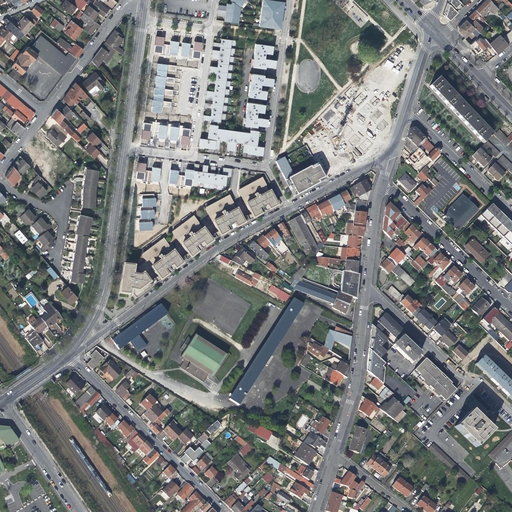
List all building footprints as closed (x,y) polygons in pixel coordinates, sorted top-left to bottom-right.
[(70,16),(76,8),(71,5),(66,0),(62,5),(60,8),(70,16)] [(81,0),(75,0),(71,5),(76,8),(80,11),(85,4),(88,6),(92,9),(92,8),(104,17),(107,13),(108,11),(95,1),(93,4),(88,0),(86,3),(81,0)] [(233,0),(231,3),(230,4),(230,5),(228,8),(226,7),(218,6),(216,15),(224,16),(224,22),(237,24),(238,17),(238,14),(239,8),(244,0),(233,0)] [(258,27),(279,29),(281,14),(283,3),(274,1),(274,3),(269,2),(269,1),(264,0),(261,0),(258,24),(258,27)] [(445,16),(449,19),(456,12),(462,7),(462,6),(456,0),(447,0),(443,14),(445,17),(445,16)] [(494,14),(498,10),(488,0),(485,0),(480,6),(475,11),(482,18),(486,14),(483,11),(487,7),(494,14)] [(511,5),(507,1),(506,0),(488,0),(498,10),(505,3),(511,9),(511,5)] [(32,10),(31,12),(35,15),(38,17),(42,12),(35,6),(32,10)] [(88,6),(83,13),(92,20),(95,16),(97,13),(92,9),(88,6)] [(470,16),(465,21),(474,29),(476,31),(478,34),(479,33),(482,31),(483,30),(477,23),(481,19),(474,12),(470,16)] [(96,27),(98,29),(99,27),(82,14),(79,18),(80,18),(88,24),(83,31),(89,36),(95,29),(96,27)] [(26,19),(25,17),(20,23),(19,22),(17,21),(14,26),(23,34),(32,23),(26,19)] [(16,38),(20,42),(25,35),(23,34),(14,26),(5,19),(2,21),(6,24),(4,26),(3,27),(16,38)] [(70,21),(67,24),(71,27),(67,32),(65,33),(73,40),(78,34),(81,30),(71,22),(70,21)] [(471,31),(474,29),(465,21),(462,24),(458,28),(458,31),(463,37),(464,38),(471,31)] [(58,23),(54,27),(59,31),(63,27),(58,23)] [(511,31),(501,38),(507,45),(511,41),(511,25),(508,28),(511,31)] [(1,30),(0,30),(0,36),(4,40),(6,42),(10,38),(13,41),(16,38),(3,27),(1,30)] [(118,37),(120,35),(114,30),(110,35),(104,43),(115,51),(121,56),(122,51),(116,47),(122,40),(119,38),(118,37)] [(491,42),(482,31),(479,33),(481,36),(483,39),(488,44),(491,42)] [(76,58),(68,52),(65,57),(39,36),(31,47),(57,68),(65,58),(72,64),(76,58)] [(156,36),(154,53),(188,58),(190,44),(182,43),(181,46),(179,46),(179,42),(170,41),(170,45),(164,44),(165,37),(156,36)] [(491,42),(488,44),(490,47),(496,54),(502,50),(507,45),(501,38),(499,36),(491,42)] [(475,41),(470,46),(468,48),(471,51),(478,45),(480,47),(482,50),(486,47),(488,49),(490,47),(488,44),(483,39),(481,41),(479,38),(475,42),(475,41)] [(59,39),(56,43),(67,51),(68,52),(76,58),(80,53),(82,50),(75,44),(70,50),(67,47),(68,46),(59,39)] [(220,119),(224,120),(225,115),(221,114),(221,111),(226,112),(226,107),(222,106),(222,103),(227,103),(227,98),(223,98),(223,95),(228,95),(229,90),(224,90),(224,86),(229,87),(230,82),(225,81),(226,78),(230,79),(231,74),(226,73),(227,70),(231,71),(232,66),(227,65),(228,62),(232,63),(233,58),(229,57),(229,54),(233,54),(234,49),(230,49),(230,46),(235,46),(235,41),(221,39),(220,41),(220,44),(213,43),(212,46),(220,47),(219,49),(219,51),(212,50),(210,59),(218,60),(218,61),(217,66),(217,67),(209,66),(208,75),(216,76),(215,79),(215,80),(208,79),(207,83),(215,84),(214,86),(214,90),(214,92),(206,91),(205,100),(212,101),(212,103),(212,105),(204,104),(204,108),(211,109),(211,111),(210,115),(210,117),(203,116),(202,120),(213,122),(217,122),(219,123),(220,119)] [(462,41),(468,48),(470,46),(464,39),(462,41)] [(192,58),(201,59),(202,42),(194,42),(192,58)] [(106,63),(115,51),(104,43),(98,51),(91,61),(96,68),(102,60),(106,63)] [(255,44),(252,67),(264,69),(265,67),(271,68),(272,63),(263,62),(263,59),(264,59),(265,54),(271,54),(271,51),(269,51),(270,46),(255,44)] [(21,54),(20,53),(15,59),(16,59),(10,66),(13,69),(8,75),(14,80),(19,74),(20,75),(27,66),(37,55),(27,47),(21,54)] [(13,62),(15,59),(20,53),(16,50),(9,58),(13,62)] [(65,58),(57,68),(60,70),(64,73),(72,64),(65,58)] [(275,60),(264,59),(263,59),(263,62),(272,63),(271,68),(274,68),(275,60)] [(387,59),(383,66),(390,70),(394,64),(387,59)] [(157,64),(151,112),(162,114),(163,106),(170,107),(171,102),(163,101),(164,96),(172,97),(173,90),(165,89),(166,84),(174,85),(175,78),(167,77),(168,69),(175,70),(176,66),(157,64)] [(82,84),(88,91),(95,85),(99,90),(105,86),(95,74),(86,81),(82,84)] [(251,74),(247,97),(263,99),(263,95),(265,95),(266,91),(259,90),(260,85),(260,82),(272,84),(272,81),(272,79),(263,78),(264,76),(251,74)] [(434,93),(440,99),(450,90),(438,78),(429,87),(434,93)] [(86,95),(74,83),(70,88),(68,91),(69,91),(67,95),(74,102),(75,104),(80,98),(83,100),(86,95)] [(0,96),(15,110),(26,119),(28,121),(32,117),(33,115),(0,85),(0,96)] [(464,105),(450,90),(440,99),(448,108),(454,114),(464,105)] [(64,97),(62,99),(69,106),(74,102),(67,95),(66,94),(64,97)] [(347,107),(342,105),(344,100),(339,98),(335,109),(338,110),(337,114),(339,115),(340,114),(344,115),(347,107)] [(68,108),(69,106),(62,99),(61,101),(65,105),(68,108)] [(0,108),(10,117),(12,114),(0,103),(0,108)] [(247,103),(244,126),(250,127),(254,127),(256,128),(257,126),(263,127),(264,122),(255,121),(255,118),(256,118),(256,112),(263,113),(263,110),(261,109),(262,105),(247,103)] [(61,109),(59,112),(63,117),(66,120),(73,113),(70,110),(68,108),(65,105),(61,109)] [(478,120),(464,105),(454,114),(461,121),(469,129),(478,120)] [(61,121),(63,117),(59,112),(55,109),(52,113),(50,116),(72,139),(73,138),(72,137),(74,134),(61,121)] [(321,118),(326,124),(327,123),(334,130),(343,121),(338,115),(337,116),(330,109),(321,118)] [(23,122),(26,119),(15,110),(12,114),(10,117),(11,118),(20,126),(23,122)] [(89,118),(84,113),(82,111),(79,114),(86,121),(89,118)] [(23,129),(20,126),(11,118),(5,126),(17,136),(21,132),(23,129)] [(267,119),(256,118),(255,118),(255,121),(264,122),(263,127),(266,127),(267,123),(267,119)] [(493,135),(478,120),(469,129),(476,136),(483,144),(493,135)] [(189,145),(191,129),(182,128),(182,127),(169,125),(168,126),(159,125),(159,123),(152,122),(152,124),(143,123),(142,139),(150,140),(152,126),(158,127),(157,139),(167,140),(166,142),(177,144),(178,136),(181,137),(180,144),(189,145)] [(200,139),(198,147),(206,148),(218,149),(219,141),(221,141),(225,141),(227,142),(226,150),(234,152),(236,143),(238,143),(242,144),(244,144),(243,153),(254,154),(262,155),(263,148),(255,146),(256,139),(257,131),(254,131),(250,130),(249,134),(217,129),(217,126),(213,125),(209,125),(208,133),(207,140),(200,139)] [(60,149),(68,140),(55,127),(50,132),(46,136),(60,149)] [(421,146),(430,155),(435,150),(424,139),(414,129),(409,130),(405,141),(404,146),(413,154),(411,156),(407,160),(415,167),(418,165),(419,166),(421,164),(417,161),(424,155),(418,149),(421,146)] [(511,145),(510,143),(506,139),(499,131),(494,135),(511,155),(511,145)] [(90,143),(93,146),(99,140),(92,132),(85,138),(90,143)] [(353,146),(360,139),(356,134),(348,141),(353,146)] [(4,139),(1,142),(8,148),(11,145),(4,139)] [(363,152),(372,144),(367,139),(358,147),(363,152)] [(487,142),(482,147),(488,152),(495,159),(500,155),(487,142)] [(101,154),(93,146),(90,143),(83,149),(93,160),(97,156),(98,157),(101,154)] [(438,153),(435,150),(430,155),(427,158),(431,162),(434,159),(436,157),(439,154),(438,153)] [(474,159),(477,163),(484,156),(478,150),(471,157),(474,159)] [(490,162),(484,156),(477,163),(481,166),(483,168),(490,162)] [(16,164),(13,167),(21,175),(30,167),(27,164),(20,157),(17,159),(17,160),(16,162),(15,163),(16,164)] [(511,167),(502,157),(498,162),(507,171),(511,176),(511,167)] [(292,189),(296,196),(306,190),(324,180),(315,164),(293,176),(289,169),(287,166),(283,158),(279,160),(275,162),(278,168),(279,169),(281,168),(284,172),(281,174),(285,181),(287,179),(291,186),(289,187),(290,190),(292,189)] [(497,182),(507,171),(498,162),(487,172),(494,179),(497,182)] [(137,163),(136,181),(160,183),(161,168),(152,167),(152,171),(146,170),(147,163),(137,163)] [(194,164),(191,186),(196,186),(197,182),(203,183),(203,187),(213,189),(213,184),(216,185),(216,189),(221,190),(222,185),(225,186),(226,176),(230,177),(231,169),(222,168),(221,175),(220,175),(216,175),(214,174),(215,167),(207,166),(206,173),(204,173),(199,172),(197,172),(199,165),(194,164)] [(22,177),(21,175),(13,167),(12,166),(4,177),(12,186),(20,177),(21,179),(22,177)] [(420,172),(420,173),(427,179),(429,177),(426,174),(428,171),(425,168),(420,172)] [(97,173),(98,171),(84,169),(84,173),(91,179),(94,182),(95,175),(97,175),(97,173)] [(82,180),(81,188),(81,198),(81,207),(94,208),(94,203),(93,203),(93,194),(94,194),(95,189),(95,185),(94,184),(94,182),(91,179),(84,173),(82,180)] [(422,181),(424,183),(427,179),(420,173),(418,176),(417,176),(422,181)] [(405,174),(398,181),(403,186),(410,192),(416,186),(405,174)] [(35,184),(34,187),(32,190),(39,198),(41,196),(42,197),(44,194),(44,193),(46,191),(38,182),(41,179),(40,179),(41,178),(38,175),(32,181),(35,184)] [(439,184),(434,178),(430,182),(436,187),(439,184)] [(122,294),(130,295),(130,293),(131,293),(132,294),(132,295),(135,299),(171,273),(200,251),(218,238),(230,231),(266,212),(276,206),(261,179),(238,191),(249,212),(240,217),(228,196),(205,209),(216,230),(207,236),(193,217),(172,233),(186,252),(177,258),(163,239),(142,256),(146,262),(138,268),(123,266),(121,285),(120,289),(122,289),(122,294)] [(350,190),(351,192),(355,199),(367,201),(368,194),(369,187),(366,181),(350,190)] [(414,204),(417,206),(423,200),(430,192),(428,190),(426,192),(420,187),(415,192),(418,196),(420,198),(419,199),(414,204)] [(344,206),(346,211),(350,207),(347,202),(350,201),(345,192),(342,194),(339,196),(344,206)] [(139,204),(140,231),(153,230),(152,219),(154,219),(154,207),(156,207),(155,194),(139,195),(139,204)] [(334,198),(328,202),(333,212),(344,206),(339,196),(334,198)] [(462,196),(443,214),(446,217),(444,219),(446,220),(447,222),(449,220),(453,223),(450,226),(456,231),(456,230),(458,232),(478,211),(462,196)] [(351,205),(350,207),(346,211),(354,212),(353,219),(353,225),(364,226),(365,218),(366,209),(367,202),(356,201),(355,206),(351,205)] [(322,205),(316,207),(320,214),(321,216),(322,219),(325,217),(333,213),(333,212),(328,202),(322,205)] [(311,218),(320,214),(316,207),(315,205),(311,207),(306,210),(311,218)] [(384,213),(384,216),(395,227),(398,230),(399,231),(407,223),(397,213),(388,205),(385,208),(384,213)] [(495,209),(491,205),(482,214),(511,243),(511,224),(510,223),(503,216),(495,209)] [(29,227),(31,225),(38,219),(36,216),(35,217),(32,214),(29,213),(26,210),(25,211),(23,208),(13,216),(16,219),(18,217),(25,225),(26,223),(29,227)] [(310,222),(305,213),(304,214),(301,216),(305,224),(310,222)] [(78,217),(88,227),(88,226),(89,222),(90,222),(91,218),(79,215),(78,217)] [(318,250),(301,216),(293,220),(289,222),(306,255),(318,250)] [(392,230),(395,227),(384,216),(384,221),(383,224),(391,231),(392,230)] [(75,240),(85,251),(85,248),(86,246),(87,239),(88,231),(87,231),(87,228),(88,227),(78,217),(74,234),(76,234),(75,240)] [(45,222),(42,221),(39,218),(38,219),(31,225),(38,233),(39,232),(41,235),(37,239),(43,247),(41,248),(44,252),(54,243),(51,241),(54,239),(51,236),(49,235),(48,235),(45,232),(47,231),(51,227),(48,224),(47,225),(45,222)] [(402,233),(408,238),(415,231),(411,226),(407,223),(399,231),(400,233),(401,234),(402,233)] [(288,236),(290,235),(283,224),(278,227),(279,229),(280,228),(282,230),(281,231),(282,232),(283,232),(286,237),(288,236)] [(364,231),(364,226),(353,225),(348,224),(346,236),(348,236),(360,238),(362,238),(362,231),(364,231)] [(393,234),(391,231),(383,224),(383,228),(382,232),(389,238),(393,234)] [(14,234),(22,244),(27,240),(18,231),(14,234)] [(268,235),(264,238),(269,244),(281,257),(289,250),(273,231),(268,235)] [(409,240),(412,243),(420,235),(418,234),(415,231),(408,238),(403,243),(405,245),(408,242),(409,240)] [(320,232),(317,234),(321,243),(325,242),(320,232)] [(348,236),(347,249),(359,249),(359,243),(360,238),(348,236)] [(259,239),(254,244),(262,252),(266,247),(269,244),(264,238),(262,237),(259,239)] [(469,251),(482,263),(489,256),(472,239),(465,246),(469,251)] [(85,251),(75,240),(75,244),(69,281),(82,283),(83,278),(84,273),(81,273),(81,270),(82,266),(84,258),(85,251)] [(417,248),(421,252),(429,244),(426,241),(425,240),(422,243),(420,240),(412,248),(414,251),(417,248)] [(268,258),(266,256),(262,252),(254,244),(252,242),(248,246),(256,255),(264,262),(268,258)] [(425,257),(428,260),(433,255),(436,253),(436,252),(433,249),(434,249),(432,248),(429,244),(421,252),(425,256),(425,257)] [(404,250),(402,248),(400,246),(399,248),(406,254),(409,251),(410,250),(408,247),(404,250)] [(271,252),(266,247),(262,252),(266,256),(271,252)] [(9,257),(1,248),(0,248),(0,254),(5,261),(9,257)] [(399,248),(396,250),(404,258),(406,255),(406,254),(399,248)] [(255,259),(254,258),(242,249),(238,254),(231,262),(238,266),(244,259),(251,265),(255,259)] [(404,258),(396,250),(393,253),(388,258),(396,265),(404,258)] [(432,263),(435,266),(443,258),(441,256),(439,254),(438,255),(435,258),(433,255),(428,260),(426,263),(429,266),(432,263)] [(413,261),(420,268),(425,264),(417,256),(413,261)] [(327,268),(327,263),(328,259),(315,257),(314,265),(327,268)] [(414,283),(396,265),(388,258),(386,260),(384,258),(381,261),(383,263),(382,264),(379,267),(387,275),(391,271),(398,279),(399,278),(409,287),(414,283)] [(448,263),(443,258),(435,266),(427,275),(429,277),(436,270),(439,272),(448,263)] [(417,271),(420,268),(413,261),(411,260),(409,263),(417,271)] [(345,261),(344,272),(356,274),(357,267),(357,262),(345,261)] [(266,268),(275,275),(277,273),(275,271),(276,270),(269,264),(266,268)] [(57,276),(49,267),(46,270),(54,280),(57,276)] [(297,274),(301,278),(305,271),(302,267),(297,274)] [(434,282),(440,288),(444,284),(447,281),(449,279),(457,271),(455,269),(453,267),(445,275),(442,273),(434,282)] [(37,272),(35,269),(26,276),(28,279),(37,272)] [(254,274),(253,275),(251,279),(249,278),(237,271),(233,277),(249,286),(250,285),(253,286),(260,277),(254,274)] [(458,273),(457,271),(449,279),(447,281),(451,285),(461,275),(458,273)] [(292,281),(293,282),(296,285),(298,282),(300,279),(301,278),(297,274),(292,281)] [(358,279),(342,275),(340,294),(350,297),(356,299),(357,287),(358,279)] [(457,288),(459,290),(461,292),(469,283),(467,282),(465,280),(457,288)] [(347,305),(350,297),(340,294),(338,293),(336,296),(298,282),(296,285),(293,290),(330,304),(329,308),(344,314),(347,305)] [(473,287),(469,283),(461,292),(458,295),(453,300),(457,304),(464,311),(468,307),(461,300),(473,287)] [(291,293),(293,290),(289,287),(285,284),(280,287),(291,293)] [(446,294),(447,294),(449,292),(451,290),(451,289),(449,287),(447,287),(444,284),(440,288),(446,294)] [(273,287),(270,292),(277,296),(279,291),(273,287)] [(387,291),(397,301),(401,296),(391,287),(387,291)] [(77,299),(67,288),(61,293),(69,302),(70,304),(77,299)] [(402,295),(401,296),(397,301),(403,307),(406,309),(411,304),(413,302),(407,296),(405,298),(402,295)] [(302,305),(292,299),(228,400),(238,406),(302,305)] [(480,299),(471,310),(479,317),(489,307),(485,303),(480,299)] [(420,312),(411,304),(406,309),(410,314),(415,318),(420,312)] [(47,315),(40,320),(46,327),(47,329),(51,326),(52,327),(54,325),(56,323),(55,323),(61,318),(49,305),(42,310),(47,315)] [(112,341),(119,350),(129,342),(136,352),(139,350),(147,347),(139,335),(167,314),(160,305),(119,335),(116,338),(112,341)] [(422,310),(420,312),(415,318),(417,321),(424,327),(431,319),(422,310)] [(499,331),(507,323),(500,316),(497,313),(496,314),(494,312),(492,310),(480,322),(486,327),(490,323),(499,331)] [(387,331),(395,324),(391,320),(390,320),(388,318),(389,318),(385,314),(377,322),(387,331)] [(26,323),(33,332),(36,335),(41,331),(46,327),(40,320),(39,319),(35,322),(33,318),(26,323)] [(433,321),(431,319),(424,327),(425,328),(428,331),(434,325),(432,323),(433,321)] [(436,334),(441,338),(446,332),(449,329),(441,321),(433,330),(436,334)] [(511,327),(507,323),(499,331),(510,342),(511,339),(511,327)] [(395,324),(387,331),(397,341),(401,337),(405,333),(401,330),(399,329),(398,328),(399,327),(395,324)] [(369,335),(368,349),(379,359),(386,352),(381,346),(387,340),(371,325),(369,335)] [(351,337),(351,334),(335,327),(333,332),(328,330),(322,346),(330,351),(334,338),(350,347),(350,346),(351,337)] [(41,342),(36,335),(33,332),(24,340),(36,354),(40,351),(36,346),(39,344),(41,342)] [(441,338),(440,339),(438,340),(442,344),(443,342),(446,345),(449,349),(456,341),(446,332),(441,338)] [(183,362),(208,375),(213,378),(227,356),(194,335),(191,340),(187,338),(184,343),(180,350),(183,352),(180,357),(183,359),(182,361),(183,362)] [(408,343),(401,337),(397,341),(392,346),(411,363),(420,354),(416,351),(408,343)] [(306,350),(316,356),(319,357),(320,354),(322,352),(319,351),(320,349),(312,344),(313,341),(309,339),(307,343),(306,350)] [(511,346),(511,343),(510,342),(503,349),(506,352),(511,346)] [(456,356),(461,361),(467,355),(462,350),(463,349),(459,345),(452,352),(456,356)] [(379,359),(368,349),(367,356),(369,358),(369,365),(368,365),(368,367),(373,372),(377,373),(376,374),(383,375),(383,369),(381,367),(384,364),(379,359)] [(92,359),(86,365),(92,371),(104,359),(96,351),(91,355),(90,356),(92,359)] [(310,356),(306,354),(300,365),(303,367),(310,356)] [(369,358),(367,356),(365,371),(374,378),(381,385),(383,375),(376,374),(377,373),(373,372),(368,367),(368,365),(369,365),(369,358)] [(483,373),(490,380),(494,376),(497,379),(501,375),(483,357),(475,365),(483,373)] [(431,393),(437,398),(439,397),(440,398),(445,392),(446,394),(450,390),(448,388),(450,385),(451,384),(449,382),(445,379),(444,380),(440,376),(441,374),(435,369),(434,370),(429,366),(431,365),(425,359),(411,374),(417,379),(418,378),(423,382),(421,383),(427,389),(428,387),(433,391),(431,393)] [(109,375),(114,380),(121,373),(109,361),(99,371),(104,375),(107,373),(109,375)] [(333,363),(330,368),(342,375),(345,377),(347,373),(348,366),(342,362),(340,361),(337,366),(333,363)] [(208,375),(183,362),(180,369),(204,382),(208,375)] [(323,379),(335,386),(339,381),(342,375),(330,368),(328,367),(326,371),(327,372),(323,379)] [(131,370),(127,374),(125,377),(128,381),(131,377),(136,381),(139,375),(131,370)] [(499,388),(508,397),(511,393),(511,385),(501,375),(497,379),(494,376),(490,380),(499,388)] [(78,384),(72,378),(64,385),(75,396),(84,387),(79,383),(78,384)] [(375,391),(381,385),(374,378),(371,382),(368,385),(375,391)] [(122,399),(124,401),(130,396),(127,394),(128,394),(126,391),(130,388),(125,383),(115,392),(119,397),(122,399)] [(439,397),(437,398),(443,404),(455,391),(450,385),(448,388),(450,390),(446,394),(445,392),(440,398),(439,397)] [(79,400),(84,405),(91,397),(96,392),(93,389),(91,388),(90,387),(85,393),(85,395),(79,400)] [(100,396),(96,392),(91,397),(84,405),(77,411),(82,418),(85,414),(82,412),(86,408),(87,410),(100,396)] [(144,408),(147,411),(154,404),(155,403),(148,396),(140,404),(144,408)] [(402,402),(405,405),(410,400),(407,397),(402,402)] [(128,407),(133,412),(138,406),(130,398),(124,403),(128,407)] [(379,410),(386,416),(392,420),(403,408),(392,399),(387,405),(384,408),(383,406),(379,410)] [(358,413),(368,420),(375,409),(365,401),(362,407),(358,413)] [(162,413),(154,404),(147,411),(143,415),(146,418),(149,421),(146,425),(148,427),(162,413)] [(103,422),(104,422),(111,415),(106,410),(102,406),(94,413),(103,422)] [(166,409),(162,413),(148,427),(153,432),(157,436),(162,432),(157,428),(161,424),(160,422),(167,416),(168,417),(171,414),(166,409)] [(470,411),(454,428),(475,448),(491,432),(481,422),(470,411)] [(115,419),(111,415),(104,422),(110,428),(111,427),(113,430),(118,426),(115,423),(117,421),(115,419)] [(297,424),(302,427),(308,418),(303,415),(297,424)] [(319,425),(314,421),(311,428),(328,438),(330,433),(327,431),(328,429),(327,429),(325,428),(329,422),(322,418),(319,422),(319,424),(320,424),(319,425)] [(419,428),(425,422),(420,419),(415,424),(419,428)] [(326,444),(328,438),(311,428),(314,421),(313,421),(307,430),(310,432),(304,441),(309,444),(314,448),(316,446),(318,447),(320,445),(322,446),(325,448),(325,446),(326,444)] [(123,441),(127,444),(137,434),(133,430),(130,427),(128,428),(123,422),(117,428),(123,435),(122,436),(125,439),(123,441)] [(173,442),(177,438),(181,434),(174,427),(171,423),(167,427),(162,431),(168,437),(173,442)] [(212,424),(204,432),(207,434),(215,426),(212,424)] [(0,474),(5,471),(0,459),(0,437),(3,437),(9,448),(19,441),(9,427),(0,426),(0,474)] [(270,432),(260,427),(256,435),(266,440),(270,432)] [(361,443),(362,443),(364,439),(363,439),(365,431),(355,428),(348,450),(358,453),(361,443)] [(186,429),(181,434),(177,438),(182,442),(185,445),(193,437),(186,429)] [(232,440),(224,432),(218,438),(227,446),(232,440)] [(493,461),(511,440),(511,432),(488,456),(493,461)] [(133,454),(139,449),(145,442),(141,439),(137,434),(127,444),(133,450),(131,452),(133,454)] [(201,435),(196,440),(201,445),(189,456),(190,458),(194,461),(211,445),(201,435)] [(148,445),(145,442),(139,449),(145,455),(152,449),(148,445)] [(431,451),(464,484),(469,479),(434,443),(429,448),(432,450),(431,451)] [(242,455),(251,446),(248,444),(239,452),(242,455)] [(303,444),(294,457),(307,465),(312,457),(315,452),(303,444)] [(184,453),(178,458),(181,461),(193,449),(190,446),(186,450),(187,451),(184,453)] [(113,448),(107,454),(112,460),(116,455),(118,453),(113,448)] [(382,448),(377,455),(383,459),(388,452),(382,448)] [(155,452),(153,450),(142,461),(147,467),(159,456),(155,452)] [(203,456),(210,463),(214,459),(208,452),(203,456)] [(237,459),(242,455),(239,452),(232,459),(233,460),(229,465),(235,472),(237,473),(238,473),(234,477),(240,482),(250,473),(245,467),(243,469),(240,466),(242,464),(238,461),(237,459)] [(120,460),(116,455),(112,460),(115,464),(120,460)] [(208,465),(210,463),(203,456),(195,464),(198,467),(202,471),(208,465)] [(370,467),(375,471),(381,462),(375,457),(372,456),(366,464),(370,467)] [(382,463),(381,462),(375,471),(378,474),(383,477),(390,469),(387,467),(392,461),(387,457),(382,463)] [(278,471),(281,464),(269,458),(266,461),(269,464),(278,471)] [(124,463),(120,460),(115,464),(118,469),(124,463)] [(266,461),(259,468),(262,470),(269,464),(266,461)] [(306,484),(307,482),(292,472),(281,464),(278,471),(282,474),(284,472),(285,471),(289,474),(296,480),(297,478),(306,484)] [(206,478),(209,481),(211,480),(214,476),(217,474),(208,465),(202,471),(205,474),(204,475),(206,478)] [(162,473),(171,483),(178,475),(173,470),(169,466),(162,473)] [(313,474),(301,466),(297,472),(294,470),(292,472),(307,482),(311,477),(313,474)] [(190,469),(196,476),(198,474),(192,467),(190,469)] [(268,484),(273,478),(267,472),(262,477),(268,484)] [(130,473),(128,474),(126,477),(125,478),(132,485),(137,481),(130,473)] [(334,483),(348,488),(348,486),(352,482),(355,478),(348,473),(343,480),(340,478),(336,477),(334,483)] [(219,482),(214,476),(211,480),(209,481),(205,485),(210,490),(219,482)] [(394,488),(399,492),(405,484),(398,478),(391,486),(394,488)] [(247,479),(234,491),(233,492),(234,493),(235,492),(238,494),(239,493),(250,483),(247,479)] [(348,486),(348,488),(349,490),(348,494),(346,498),(352,500),(364,484),(360,482),(357,486),(355,485),(352,482),(348,486)] [(175,486),(171,483),(160,492),(168,501),(178,490),(175,486)] [(271,494),(273,495),(274,492),(277,489),(280,490),(282,488),(273,483),(270,493),(271,494)] [(309,491),(296,483),(290,492),(300,499),(302,495),(303,493),(306,495),(309,491)] [(413,489),(405,484),(399,492),(402,495),(406,498),(413,489)] [(190,487),(187,485),(183,489),(176,496),(182,502),(193,491),(190,487)] [(265,489),(251,502),(244,508),(243,509),(240,511),(248,511),(250,510),(248,509),(253,504),(261,497),(262,498),(268,492),(265,489)] [(198,496),(195,493),(188,500),(191,503),(181,511),(190,511),(193,509),(195,508),(197,506),(196,505),(202,500),(198,496)] [(226,507),(229,509),(229,510),(236,503),(239,500),(243,496),(244,496),(245,495),(244,493),(241,495),(240,496),(237,499),(233,495),(223,504),(226,507)] [(277,497),(288,505),(291,500),(281,493),(277,497)] [(339,505),(342,496),(331,493),(329,497),(328,502),(334,504),(339,505)] [(141,494),(138,497),(144,505),(146,504),(148,503),(141,494)] [(244,496),(243,496),(239,500),(236,503),(229,510),(231,511),(240,511),(243,509),(244,508),(251,502),(244,496)] [(359,508),(367,498),(367,497),(359,508)] [(419,507),(423,510),(429,502),(423,497),(416,505),(419,507)] [(371,500),(367,498),(359,508),(363,511),(371,500)] [(430,502),(429,502),(423,510),(424,511),(431,511),(436,507),(434,506),(437,501),(433,498),(430,502)] [(202,500),(197,506),(195,508),(198,511),(199,510),(200,511),(205,511),(210,508),(205,503),(202,500)] [(344,508),(338,506),(334,504),(328,502),(327,506),(324,511),(325,511),(336,511),(338,510),(343,511),(344,508)]
